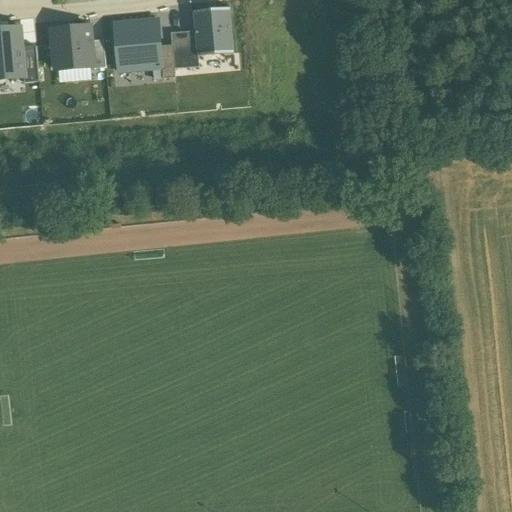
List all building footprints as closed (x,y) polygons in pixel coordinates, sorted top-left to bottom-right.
[(234,55),(230,10),(194,13),(196,34),(198,59),(234,55)] [(158,22),(115,26),(120,74),(163,70),(158,22)] [(92,29),(52,32),(55,72),(95,69),(93,43),(92,29)] [(0,81),(25,79),(22,49),(21,30),(0,31),(0,81)] [(198,59),(196,34),(172,36),(176,71),(199,69),(198,59)] [(104,42),(93,43),(95,69),(95,72),(107,71),(104,42)] [(40,84),(37,48),(22,49),(25,79),(25,85),(40,84)]
